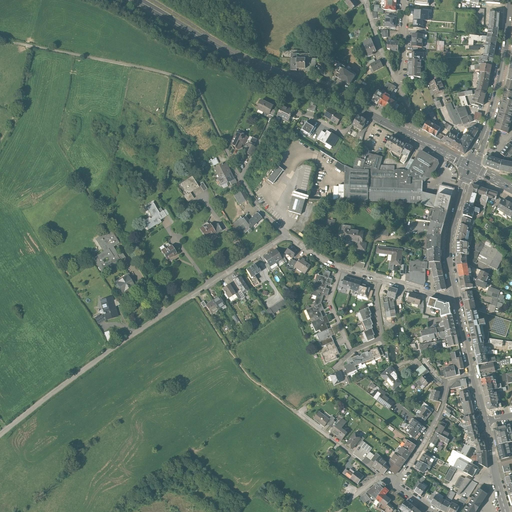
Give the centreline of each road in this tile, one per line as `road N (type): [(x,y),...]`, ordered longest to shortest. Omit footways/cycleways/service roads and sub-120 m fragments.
road 1 (unclassified): [(285,234),(109,350),(0,434)]
road 2 (primary): [(410,135),(324,90),(244,61),(138,0)]
road 3 (track): [(226,150),(188,82),(13,43)]
road 4 (track): [(299,414),(243,370),(193,294)]
road 5 (tertiary): [(471,166),(508,26)]
road 6 (residential): [(472,372),(446,385),(430,430),(395,486)]
road 7 (tertiary): [(471,166),(448,246),(455,296)]
